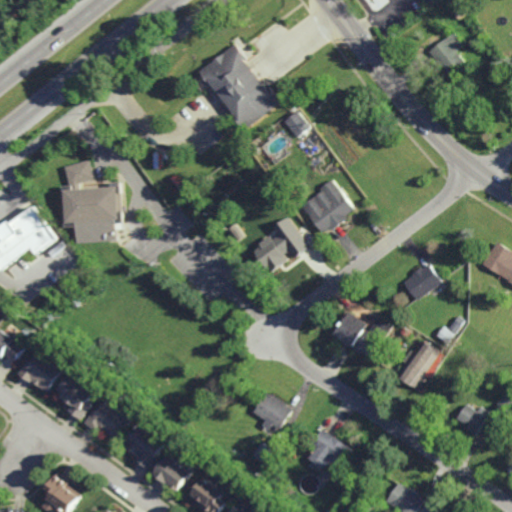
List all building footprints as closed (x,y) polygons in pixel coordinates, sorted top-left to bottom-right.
[(451,74),(444,64),(443,65),(432,51),(457,32),(466,44),(458,50),(467,62),(451,74)] [(239,44),(250,59),(249,60),(269,88),(272,86),(284,102),(247,130),(234,113),(236,112),(216,85),(214,87),(203,72),(239,44)] [(301,137),(289,121),(302,111),(315,127),(301,137)] [(82,189),(117,186),(116,182),(124,182),(125,193),(122,193),(124,212),(126,212),(126,223),(120,223),(121,240),(80,243),(80,226),(68,226),(68,216),(71,216),(70,197),(66,197),(66,187),(73,187),(68,167),(92,159),(93,159),(98,179),(81,183),(82,189)] [(351,220),(337,230),(334,226),(326,232),(315,217),(322,211),(327,207),(324,201),(332,196),(335,200),(345,193),(357,208),(347,215),(351,220)] [(304,251),(294,259),(295,261),(287,268),(275,253),(282,247),(279,243),(298,228),(312,245),(304,251)] [(23,276),(18,271),(7,280),(0,270),(0,258),(34,232),(45,246),(33,255),(35,258),(31,261),(35,267),(23,276)] [(511,279),(501,273),(500,274),(486,265),(500,242),(511,249),(511,279)] [(446,282),(421,300),(408,282),(417,275),(416,274),(424,268),(425,270),(432,264),(446,282)] [(31,317),(25,312),(28,308),(34,313),(31,317)] [(371,332),(380,318),(395,327),(375,358),(364,351),(363,354),(337,338),(339,335),(338,335),(349,317),(371,332)] [(463,327),(456,323),(460,317),(467,321),(463,327)] [(18,362),(7,355),(5,358),(4,357),(3,359),(0,356),(0,334),(3,330),(28,348),(18,362)] [(420,388),(402,377),(426,341),(443,353),(420,388)] [(56,363),(59,359),(68,366),(49,392),(34,381),(33,383),(21,374),(30,361),(35,364),(46,349),(53,355),(50,359),(56,363)] [(90,403),(94,406),(84,420),(74,413),(79,406),(78,406),(77,407),(71,403),(70,404),(61,399),(64,394),(60,391),(73,372),(99,390),(90,403)] [(273,396),(273,394),(286,402),(297,411),(283,431),(275,426),(272,431),(265,426),(269,421),(258,413),(269,393),(273,396)] [(511,407),(506,416),(496,409),(506,394),(511,398),(511,407)] [(135,419),(121,440),(102,427),(99,432),(87,423),(96,410),(100,412),(111,395),(123,403),(119,409),(135,419)] [(480,412),(484,407),(494,414),(479,435),(470,429),(472,427),(460,419),(470,405),(480,412)] [(154,431),(156,428),(164,434),(162,437),(169,442),(159,457),(161,458),(152,470),(139,461),(142,457),(141,457),(139,459),(138,459),(132,454),(134,452),(132,450),(132,451),(126,446),(143,423),(154,431)] [(346,468),(339,464),(335,469),(330,466),(327,470),(312,460),(318,449),(314,446),(325,430),(357,451),(346,468)] [(271,466),(256,457),(264,443),(279,453),(271,466)] [(180,493),(170,485),(169,485),(162,481),(156,475),(170,456),(194,474),(180,493)] [(74,511),(67,511),(61,507),(57,511),(51,511),(45,507),(55,495),(49,490),(60,474),(71,483),(70,486),(85,496),(82,499),(83,499),(74,511)] [(279,484),(275,482),(281,475),(284,477),(279,484)] [(223,511),(207,511),(206,511),(208,508),(193,497),(206,480),(227,495),(223,500),(229,505),(223,511)] [(412,490),(413,489),(421,494),(420,496),(428,501),(421,511),(404,511),(390,502),(402,483),(412,490)] [(235,511),(243,502),(257,511),(235,511)]
